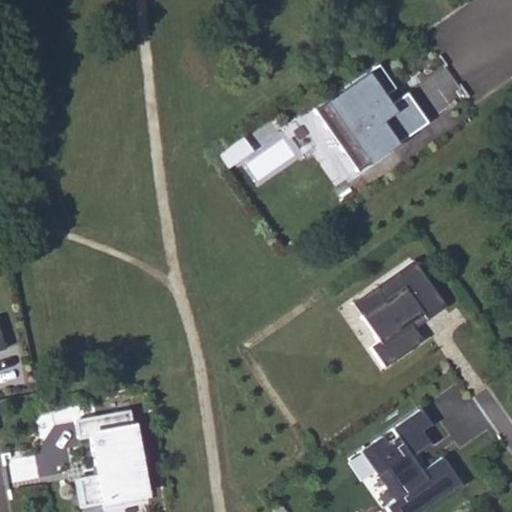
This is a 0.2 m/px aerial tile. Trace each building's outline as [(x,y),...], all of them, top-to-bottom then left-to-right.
[(313,109),(357,171),(426,122),(406,93),(387,105),(381,97),(394,88),(377,64),(313,109)] [(408,258),(370,284),(380,297),(356,314),(374,339),(365,344),(379,365),(417,338),(405,321),(418,312),(421,317),(440,304),(408,258)] [(370,284),(347,301),(356,314),(380,297),(370,284)] [(382,442),(376,434),(356,448),(372,472),(380,467),(398,493),(381,505),(386,511),(416,511),(457,483),(438,454),(417,469),(408,455),(426,442),(417,430),(427,423),(415,407),(387,427),(392,434),(382,442)] [(73,435),(85,433),(93,474),(73,477),(75,488),(78,502),(138,492),(123,408),(70,418),(73,435)]
